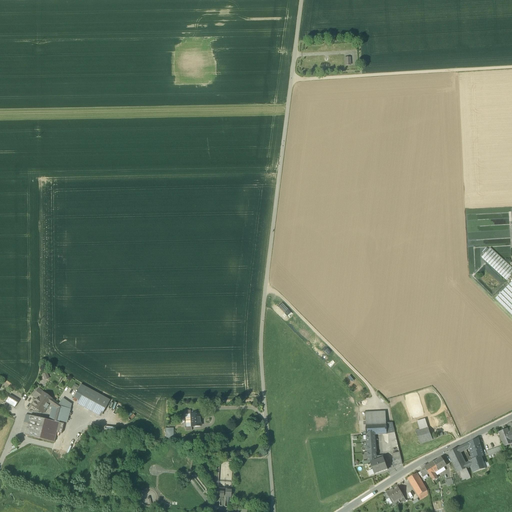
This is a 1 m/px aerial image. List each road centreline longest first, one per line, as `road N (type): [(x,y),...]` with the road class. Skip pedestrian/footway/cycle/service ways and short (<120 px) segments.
road 1 (unclassified): [(301,0),(260,344),(273,511)]
road 2 (track): [(511,67),(290,80)]
road 3 (unclassified): [(343,511),(511,417)]
